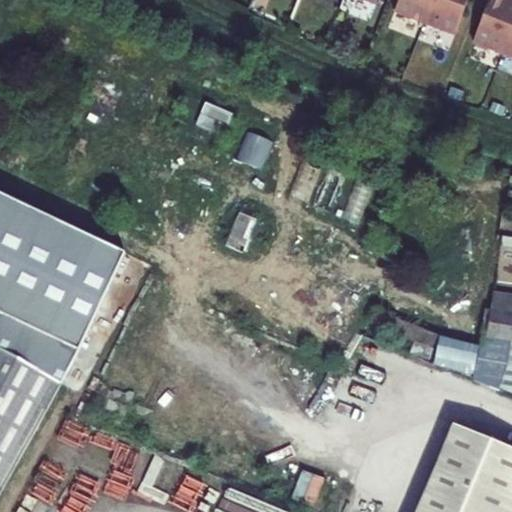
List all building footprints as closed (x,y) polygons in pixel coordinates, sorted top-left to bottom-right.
[(394,0),(390,10),(420,22),(428,0),(394,0)] [(450,34),(463,0),(428,0),(420,22),(450,34)] [(511,0),(503,0),(503,1),(501,0),(484,0),(468,42),(498,54),(511,19),(511,0)] [(511,59),(511,19),(498,54),(511,59)] [(205,105),(196,125),(223,137),(231,117),(205,105)] [(127,255),(0,194),(0,350),(62,386),(127,255)] [(511,298),(492,295),(489,310),(511,312),(511,298)] [(511,312),(489,310),(485,337),(511,341),(511,312)] [(0,496),(62,386),(0,350),(0,496)] [(511,511),(511,451),(454,427),(418,511),(511,511)]
